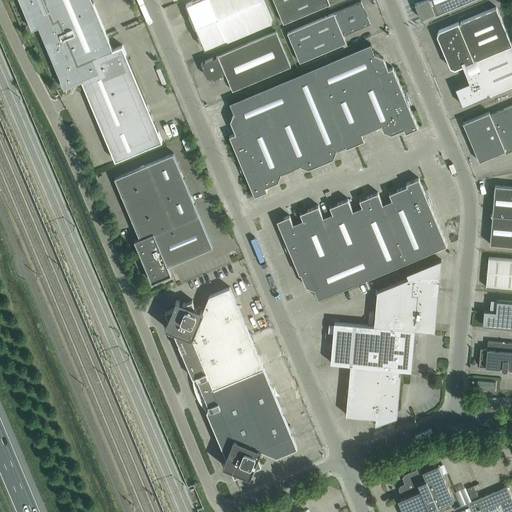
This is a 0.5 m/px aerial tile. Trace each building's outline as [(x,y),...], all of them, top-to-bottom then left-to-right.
[(93,3),(92,0),(20,0),(32,28),(32,29),(39,26),(61,79),(60,79),(64,88),(66,87),(65,85),(81,79),(111,150),(115,160),(162,140),(122,45),(113,49),(93,2),(93,3)] [(263,0),(193,0),(186,3),(205,48),(272,20),(263,0)] [(274,0),(284,22),(336,0),(274,0)] [(469,0),(423,0),(415,4),(421,18),(435,13),(435,14),(469,0)] [(343,35),(370,23),(361,1),(287,31),(300,61),(346,42),(343,35)] [(489,94),(488,93),(490,92),(491,93),(511,84),(511,43),(496,6),(439,30),(437,35),(450,66),(455,68),(463,65),(466,73),(469,82),(456,87),(463,105),(489,94)] [(277,31),(211,58),(201,62),(207,76),(212,78),(225,72),(233,90),(291,66),(277,31)] [(405,132),(418,127),(393,67),(388,68),(383,56),(375,53),(371,43),(230,102),(234,112),(230,120),(236,133),(229,135),(231,139),(255,195),(267,190),(266,186),(278,181),(281,173),(300,165),(301,165),(309,168),(333,158),(337,150),(336,149),(346,146),(346,147),(365,139),(362,133),(381,125),(384,130),(391,133),(404,128),(405,132)] [(511,104),(491,114),(489,111),(463,122),(479,161),(505,150),(506,152),(511,149),(511,104)] [(174,152),(115,177),(140,237),(134,239),(152,282),(172,273),(168,265),(213,246),(174,152)] [(303,219),(293,223),(290,215),(277,220),(298,270),(300,274),(301,273),(306,285),(314,289),(314,288),(318,298),(447,245),(419,177),(406,183),(407,185),(389,193),(392,199),(383,203),(378,191),(359,199),(362,206),(353,210),(348,198),(330,206),(332,212),(323,216),(318,205),(300,212),(303,219)] [(493,212),(491,214),(511,215),(511,185),(495,184),(493,212)] [(511,215),(491,214),(492,216),(490,243),(511,245),(511,215)] [(511,258),(499,257),(489,256),(486,287),(511,288),(511,258)] [(435,331),(440,280),(441,259),(407,273),(409,278),(377,291),(374,325),(415,329),(435,331)] [(193,377),(194,376),(198,379),(209,405),(208,409),(207,410),(226,457),(223,465),(231,468),(234,476),(242,473),(250,476),(254,468),(262,464),(258,456),(261,449),(277,455),(297,447),(230,286),(209,295),(203,310),(196,307),(192,299),(184,303),(176,299),(173,307),(165,311),(168,319),(165,327),(173,330),(193,377)] [(484,312),(483,324),(487,324),(487,325),(511,326),(511,300),(497,299),(496,310),(484,309),(484,312)] [(411,370),(415,329),(374,325),(334,322),(331,362),(351,364),(401,368),(401,369),(411,370)] [(479,365),(499,367),(500,367),(500,366),(502,366),(502,367),(502,368),(502,369),(503,369),(504,370),(505,370),(506,370),(506,369),(507,369),(508,368),(508,367),(508,366),(509,367),(509,368),(510,368),(511,368),(511,342),(488,340),(487,348),(480,348),(479,365)] [(397,416),(401,369),(401,368),(351,364),(346,414),(376,417),(375,424),(376,424),(397,416)] [(495,390),(496,381),(478,379),(477,388),(481,388),(495,390)] [(511,511),(511,497),(507,485),(453,508),(450,501),(453,499),(439,464),(435,466),(431,458),(415,465),(417,468),(406,473),(405,474),(404,475),(403,475),(403,476),(403,477),(403,478),(403,479),(410,494),(398,499),(403,511),(511,511)]
